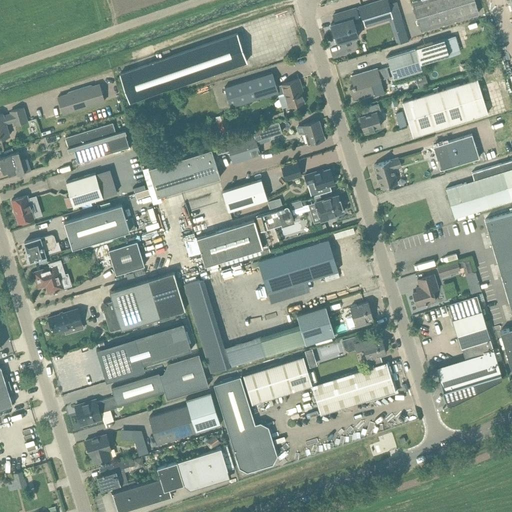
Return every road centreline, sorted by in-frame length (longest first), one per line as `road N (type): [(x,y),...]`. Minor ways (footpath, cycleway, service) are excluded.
road 1 (unclassified): [(440,447),(307,16),(314,0)]
road 2 (unclassified): [(85,511),(0,237)]
road 3 (unclassified): [(0,69),(201,0)]
road 4 (tertiary): [(258,511),(440,447)]
road 5 (unknown): [(343,135),(223,178),(212,227)]
road 6 (unknown): [(423,393),(305,436),(293,435),(281,405)]
road 7 (unknown): [(383,263),(470,235),(501,307)]
